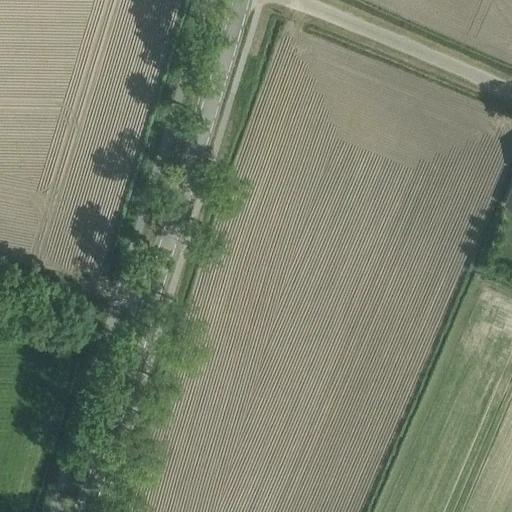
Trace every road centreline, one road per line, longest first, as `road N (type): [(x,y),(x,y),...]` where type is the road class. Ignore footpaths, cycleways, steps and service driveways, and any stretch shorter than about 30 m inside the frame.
road 1 (tertiary): [(84,511),(238,0)]
road 2 (residential): [(287,0),(511,91)]
road 3 (track): [(144,309),(0,282)]
